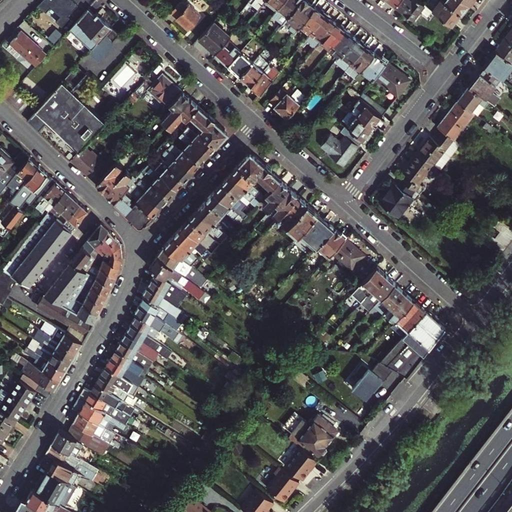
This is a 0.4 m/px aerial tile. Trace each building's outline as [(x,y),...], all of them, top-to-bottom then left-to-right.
[(73,0),(43,0),(38,6),(59,26),(79,5),(73,0)] [(171,12),(189,28),(202,15),(189,3),(187,5),(181,0),(171,12)] [(265,0),(249,0),(246,6),(248,8),(253,3),(257,6),(253,12),(255,14),(265,0)] [(273,13),(284,22),(300,0),(283,0),(277,8),(273,13)] [(296,31),(300,25),(316,5),(308,0),(300,0),(284,22),(296,31)] [(433,10),(432,9),(420,0),(399,0),(396,5),(416,20),(422,12),(428,16),(433,10)] [(452,24),(461,13),(444,0),(438,0),(432,9),(433,10),(452,24)] [(444,0),(461,13),(469,3),(465,0),(444,0)] [(248,8),(253,12),(257,6),(253,3),(248,8)] [(300,25),(310,33),(327,12),(322,8),(321,10),(316,5),(300,25)] [(91,48),(105,33),(112,26),(98,13),(96,15),(88,8),(70,28),(91,48)] [(317,45),(320,40),(335,20),(330,16),(331,15),(327,12),(310,33),(307,37),(316,44),(317,45)] [(215,51),(227,38),(230,35),(214,20),(199,37),(215,51)] [(320,40),(330,48),(346,27),(342,24),(341,25),(335,20),(320,40)] [(114,42),(121,34),(112,26),(105,33),(114,42)] [(330,48),(340,56),(355,36),(350,32),(351,30),(346,27),(330,48)] [(511,29),(497,50),(511,61),(511,60),(511,29)] [(42,50),(43,49),(21,30),(18,33),(17,33),(14,37),(15,37),(10,42),(32,61),(33,61),(37,64),(46,53),(42,50)] [(240,50),(243,47),(230,35),(227,38),(240,50)] [(252,61),(255,59),(244,49),(255,36),(254,35),(243,47),(240,50),(252,61)] [(337,60),(347,67),(366,42),(362,39),(361,40),(355,36),(340,56),(337,60)] [(228,63),(240,50),(227,38),(215,51),(228,63)] [(361,70),(363,68),(375,51),(369,47),(370,45),(366,42),(347,67),(357,75),(361,70)] [(228,63),(240,74),(252,61),(240,50),(228,63)] [(499,77),(511,61),(497,50),(485,65),(499,77)] [(363,68),(374,76),(387,60),(389,58),(383,53),(381,56),(375,51),(363,68)] [(240,74),(250,83),(263,69),(268,63),(263,59),(264,58),(259,54),(255,59),(252,61),(240,74)] [(398,95),(411,79),(387,60),(374,76),(398,95)] [(263,69),(267,72),(273,65),(269,62),(268,63),(263,69)] [(69,73),(78,81),(86,73),(76,65),(69,73)] [(250,83),(259,92),(279,70),(273,65),(267,72),(263,69),(250,83)] [(485,65),(469,85),(486,97),(487,98),(494,103),(500,96),(491,90),(500,78),(499,77),(485,65)] [(372,79),(374,76),(363,68),(361,70),(372,79)] [(168,105),(170,103),(182,89),(163,72),(154,82),(147,75),(134,90),(141,96),(149,87),(168,105)] [(0,92),(6,98),(18,85),(12,79),(0,92)] [(71,159),(84,145),(106,121),(62,81),(40,105),(28,118),(71,159)] [(6,98),(12,103),(24,90),(18,85),(6,98)] [(487,98),(486,97),(469,85),(458,100),(471,110),(479,101),(483,104),(487,98)] [(269,100),(288,117),(301,103),(282,86),(269,100)] [(162,118),(167,122),(191,97),(182,89),(170,103),(174,106),(162,118)] [(12,103),(17,108),(29,95),(24,90),(12,103)] [(383,114),(387,109),(373,98),(364,90),(359,96),(369,103),(383,114)] [(17,108),(23,113),(34,100),(29,95),(17,108)] [(385,116),(383,114),(369,103),(359,96),(354,102),(356,103),(351,109),(353,110),(373,126),(379,119),(381,121),(385,116)] [(188,117),(191,113),(199,104),(191,97),(167,122),(172,127),(183,115),(187,118),(188,117)] [(23,113),(28,118),(40,105),(34,100),(23,113)] [(454,137),(455,138),(475,112),(471,110),(458,100),(438,125),(442,128),(454,137)] [(217,144),(226,135),(225,128),(215,119),(215,116),(210,112),(207,112),(199,104),(191,113),(200,121),(205,126),(201,130),(217,144)] [(371,133),(369,132),(373,126),(353,110),(349,116),(350,117),(345,123),(350,128),(364,138),(365,137),(367,138),(371,133)] [(196,125),(200,121),(191,113),(188,117),(196,125)] [(490,130),(493,126),(487,121),(484,125),(490,130)] [(210,152),(217,144),(201,130),(198,133),(190,126),(186,130),(210,152)] [(330,154),(344,164),(359,144),(360,145),(364,139),(364,138),(350,128),(341,140),(331,132),(322,145),(331,152),(330,154)] [(419,151),(434,163),(454,137),(442,128),(435,138),(431,135),(419,151)] [(201,161),(210,152),(186,130),(180,136),(188,144),(185,147),(201,161)] [(164,142),(169,147),(174,143),(168,138),(164,142)] [(193,170),(201,161),(185,147),(182,151),(177,146),(174,143),(169,147),(193,170)] [(182,151),(185,147),(181,143),(177,146),(182,151)] [(30,155),(23,149),(14,158),(0,144),(0,192),(11,178),(30,155)] [(105,161),(103,162),(90,151),(84,145),(71,159),(97,182),(117,160),(111,154),(105,161)] [(185,179),(193,170),(169,147),(164,153),(172,161),(169,164),(185,179)] [(103,162),(105,161),(92,149),(90,151),(103,162)] [(421,185),(420,183),(435,164),(434,163),(419,151),(403,171),(407,174),(403,179),(417,190),(421,185)] [(272,170),(272,168),(267,163),(264,164),(254,154),(248,155),(239,164),(255,179),(258,175),(262,179),(270,186),(266,190),(268,191),(280,178),(272,170)] [(35,160),(30,155),(11,178),(20,187),(39,164),(35,160)] [(177,188),(185,179),(169,164),(163,159),(155,168),(177,188)] [(97,182),(105,191),(121,175),(117,172),(123,165),(117,160),(97,182)] [(169,196),(177,188),(155,168),(149,162),(141,171),(145,174),(148,170),(157,178),(153,182),(169,196)] [(46,170),(39,164),(20,187),(5,206),(10,210),(2,219),(6,222),(3,226),(8,230),(40,191),(42,188),(52,176),(46,170)] [(251,183),(255,179),(239,164),(231,173),(255,196),(260,200),(265,195),(259,190),(251,183)] [(114,200),(125,188),(134,179),(136,177),(126,168),(121,175),(105,191),(114,200)] [(161,205),(169,196),(153,182),(148,177),(145,174),(141,171),(136,177),(134,179),(161,205)] [(250,201),(255,196),(231,173),(223,182),(239,196),(242,193),(250,201)] [(47,212),(65,188),(59,183),(52,176),(42,188),(40,191),(44,194),(36,205),(45,214),(47,212)] [(273,205),(275,203),(290,187),(280,178),(268,191),(266,194),(269,197),(263,204),(269,209),(273,205)] [(153,213),(161,205),(134,179),(125,188),(128,191),(132,194),(137,199),(153,213)] [(414,198),(416,200),(421,194),(417,190),(403,179),(398,185),(396,184),(389,193),(387,192),(380,201),(400,216),(414,198)] [(235,200),(239,196),(223,182),(215,191),(239,213),(244,208),(243,207),(235,200)] [(387,192),(389,193),(396,184),(395,182),(387,192)] [(282,214),(284,211),(299,195),(290,187),(275,203),(273,205),(269,209),(272,212),(278,218),(282,214)] [(55,218),(73,196),(70,193),(65,188),(47,212),(55,218)] [(144,222),(153,213),(137,199),(134,202),(130,199),(132,198),(130,196),(132,194),(128,191),(125,188),(114,200),(137,223),(144,222)] [(244,218),(239,213),(215,191),(207,200),(223,214),(226,211),(234,218),(235,217),(241,222),(244,218)] [(247,204),(250,201),(242,193),(239,196),(247,204)] [(281,221),(287,226),(308,203),(299,195),(284,211),(287,214),(285,217),(281,221)] [(77,200),(73,196),(55,218),(63,224),(80,203),(77,200)] [(243,207),(247,204),(239,196),(235,200),(243,207)] [(256,205),(260,200),(255,196),(250,201),(256,205)] [(231,222),(223,214),(207,200),(199,208),(223,231),(228,226),(231,222)] [(84,206),(80,203),(63,224),(71,231),(88,210),(84,206)] [(298,235),(301,231),(318,213),(308,203),(287,226),(298,235)] [(218,236),(223,231),(199,208),(191,217),(207,232),(210,228),(218,236)] [(63,224),(55,218),(47,212),(45,214),(41,219),(65,239),(71,231),(63,224)] [(318,247),(319,245),(335,228),(318,213),(301,231),(318,247)] [(203,235),(207,232),(191,217),(183,226),(207,248),(212,253),(217,248),(211,242),(203,235)] [(41,219),(35,226),(59,246),(65,239),(41,219)] [(83,246),(90,254),(109,230),(106,226),(101,222),(83,246)] [(59,246),(35,226),(29,234),(53,254),(59,246)] [(202,253),(207,248),(183,226),(175,235),(194,253),(197,249),(202,253)] [(327,256),(332,251),(345,237),(347,235),(343,232),(341,233),(335,228),(319,245),(324,250),(322,252),(327,256)] [(101,257),(104,253),(116,237),(113,234),(109,230),(90,254),(94,258),(101,257)] [(317,248),(318,247),(301,231),(298,235),(315,250),(317,248)] [(211,242),(214,239),(207,232),(203,235),(211,242)] [(53,254),(29,234),(24,241),(48,261),(53,254)] [(194,253),(175,235),(165,246),(192,264),(199,257),(194,253)] [(116,237),(104,253),(106,255),(106,259),(121,267),(123,256),(122,251),(121,243),(116,237)] [(364,279),(375,268),(362,256),(358,253),(361,250),(345,237),(332,251),(364,279)] [(48,261),(24,241),(17,249),(42,269),(48,261)] [(83,246),(71,261),(86,269),(91,262),(94,258),(90,254),(83,246)] [(165,246),(157,256),(170,264),(174,267),(177,263),(188,270),(192,264),(165,246)] [(17,249),(11,257),(35,277),(42,269),(17,249)] [(147,265),(156,270),(166,276),(169,272),(186,281),(186,284),(201,295),(206,289),(189,277),(174,267),(170,264),(157,256),(150,266),(148,264),(147,265)] [(35,277),(11,257),(2,269),(17,278),(29,284),(35,277)] [(121,267),(106,259),(104,259),(100,267),(117,276),(119,271),(121,267)] [(71,261),(65,269),(86,281),(91,272),(86,269),(71,261)] [(86,269),(91,272),(113,285),(115,280),(117,276),(100,267),(91,262),(86,269)] [(192,264),(188,270),(177,263),(174,267),(189,277),(197,268),(192,264)] [(367,291),(369,292),(386,274),(377,265),(375,268),(364,279),(363,280),(368,285),(365,289),(367,291)] [(0,302),(2,304),(7,297),(17,278),(2,269),(0,271),(0,302)] [(65,269),(58,277),(81,290),(86,281),(65,269)] [(156,270),(148,285),(170,298),(175,301),(177,297),(172,294),(166,290),(169,285),(175,289),(178,284),(166,276),(156,270)] [(91,272),(86,281),(109,294),(111,289),(113,285),(91,272)] [(186,281),(169,272),(166,276),(178,284),(184,287),(186,284),(186,281)] [(376,302),(395,282),(386,274),(369,292),(367,295),(361,301),(370,310),(376,302)] [(58,277),(52,285),(77,299),(81,290),(58,277)] [(360,284),(365,289),(368,285),(363,280),(360,284)] [(86,281),(81,290),(104,303),(107,298),(109,294),(86,281)] [(386,311),(405,290),(395,282),(376,302),(386,311)] [(46,293),(47,295),(72,308),(77,299),(52,285),(46,293)] [(170,298),(148,285),(143,294),(146,295),(159,303),(162,298),(168,301),(170,298)] [(166,290),(172,294),(175,289),(169,285),(166,290)] [(81,290),(77,299),(99,312),(102,307),(104,303),(81,290)] [(395,320),(396,319),(414,299),(405,290),(386,311),(395,320)] [(72,308),(47,295),(41,306),(55,314),(56,312),(70,320),(69,322),(88,333),(91,327),(95,321),(72,308)] [(159,303),(146,295),(140,304),(162,316),(169,320),(171,316),(165,312),(159,309),(161,304),(159,303)] [(162,298),(159,303),(161,304),(165,307),(168,301),(162,298)] [(77,299),(72,308),(95,321),(97,316),(99,312),(77,299)] [(396,319),(408,330),(426,310),(414,299),(396,319)] [(135,312),(137,313),(151,321),(154,316),(160,320),(162,316),(140,304),(135,312)] [(159,309),(165,312),(167,308),(165,307),(161,304),(159,309)] [(387,353),(380,361),(408,376),(446,327),(426,310),(408,330),(387,353)] [(151,321),(137,313),(132,321),(154,334),(156,331),(150,327),(153,322),(151,321)] [(154,316),(151,321),(153,322),(157,325),(160,320),(154,316)] [(36,324),(45,329),(78,349),(81,344),(83,340),(58,326),(56,329),(47,324),(46,326),(38,320),(36,324)] [(56,329),(58,326),(49,321),(47,324),(56,329)] [(132,321),(127,330),(143,339),(146,334),(152,338),(154,334),(132,321)] [(150,327),(156,331),(159,326),(157,325),(153,322),(150,327)] [(161,339),(166,331),(159,326),(156,331),(154,334),(161,339)] [(48,338),(45,342),(72,359),(76,354),(78,349),(45,329),(42,334),(48,338)] [(127,330),(122,339),(144,352),(147,348),(140,344),(143,339),(127,330)] [(143,339),(149,343),(152,338),(146,334),(143,339)] [(152,338),(149,343),(181,366),(187,358),(161,339),(154,334),(152,338)] [(122,339),(117,347),(132,356),(135,352),(142,356),(144,352),(122,339)] [(140,344),(147,348),(149,343),(143,339),(140,344)] [(72,359),(45,342),(39,352),(67,369),(70,364),(72,359)] [(117,347),(112,356),(140,372),(152,381),(156,376),(143,367),(145,364),(139,360),(132,356),(117,347)] [(39,352),(33,362),(61,379),(64,374),(67,369),(39,352)] [(135,352),(132,356),(139,360),(142,356),(135,352)] [(112,356),(107,365),(135,381),(140,372),(112,356)] [(30,368),(28,372),(56,388),(59,383),(61,379),(33,362),(27,358),(24,364),(30,368)] [(107,365),(102,373),(130,390),(135,381),(107,365)] [(102,373),(97,382),(112,391),(119,395),(125,399),(130,390),(102,373)] [(1,407),(18,419),(38,389),(21,378),(1,407)] [(97,382),(92,391),(122,408),(124,405),(116,400),(109,396),(112,391),(97,382)] [(82,391),(80,395),(124,421),(130,413),(122,408),(92,391),(85,386),(82,391)] [(109,396),(116,400),(119,395),(112,391),(109,396)] [(73,406),(81,410),(106,425),(110,419),(126,428),(129,424),(124,421),(80,395),(76,401),(73,406)] [(1,407),(0,406),(0,439),(3,442),(12,428),(18,419),(1,407)] [(287,420),(293,424),(301,414),(296,409),(287,420)] [(81,410),(74,421),(110,442),(117,432),(106,425),(81,410)] [(292,431),(289,436),(301,446),(303,448),(306,444),(318,453),(319,451),(324,452),(327,449),(325,445),(334,433),(329,429),(332,424),(318,413),(313,419),(311,418),(307,422),(302,418),(292,431)] [(68,432),(80,439),(104,453),(110,442),(74,421),(68,432)] [(338,429),(332,424),(329,429),(334,433),(338,429)] [(56,435),(53,441),(72,452),(76,447),(73,445),(75,441),(78,443),(80,439),(68,432),(60,428),(56,435)] [(46,452),(55,457),(74,468),(75,469),(81,458),(72,452),(53,441),(49,447),(46,452)] [(304,479),(319,460),(307,451),(303,448),(301,446),(286,465),(304,479)] [(51,465),(50,468),(68,479),(74,468),(55,457),(51,465)] [(91,463),(81,458),(75,469),(79,471),(86,475),(89,472),(86,470),(91,463)] [(267,487),(285,501),(300,482),(280,466),(275,472),(277,474),(267,487)] [(38,489),(66,506),(78,485),(75,483),(68,479),(50,468),(38,489)] [(74,468),(68,479),(75,483),(77,479),(76,477),(79,471),(75,469),(74,468)] [(259,485),(244,504),(253,511),(266,511),(277,499),(259,485)] [(72,511),(73,510),(66,506),(38,489),(35,487),(28,499),(50,511),(72,511)] [(174,511),(202,511),(207,505),(187,491),(178,504),(180,505),(174,511)] [(46,511),(23,499),(17,509),(21,511),(46,511)]
